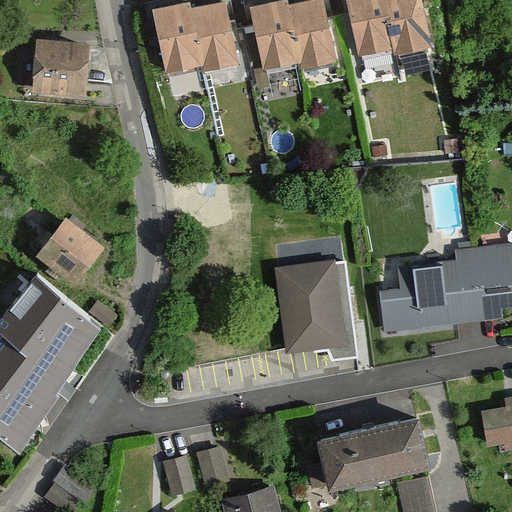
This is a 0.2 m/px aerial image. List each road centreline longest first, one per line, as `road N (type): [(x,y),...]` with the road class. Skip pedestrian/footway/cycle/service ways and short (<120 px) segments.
road 1 (residential): [(88,415),(151,426),(511,353)]
road 2 (residential): [(88,415),(117,362),(147,245),(110,0)]
road 3 (residential): [(15,511),(88,415)]
